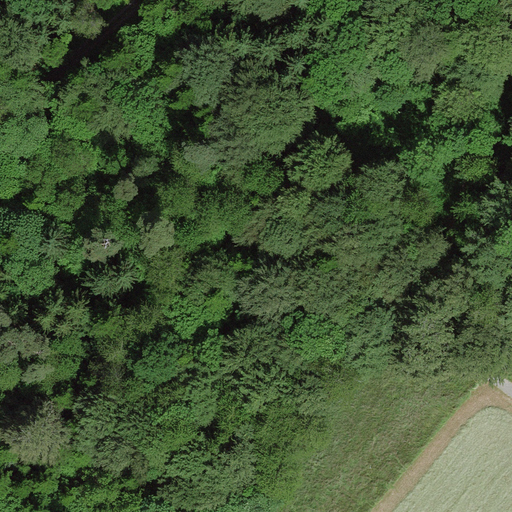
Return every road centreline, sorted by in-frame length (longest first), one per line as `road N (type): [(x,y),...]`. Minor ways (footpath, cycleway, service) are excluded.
road 1 (track): [(487,366),(442,299),(437,262),(457,196),(511,112)]
road 2 (track): [(145,0),(0,135)]
